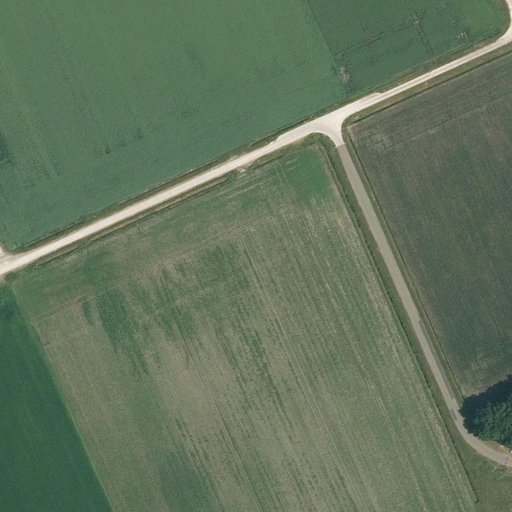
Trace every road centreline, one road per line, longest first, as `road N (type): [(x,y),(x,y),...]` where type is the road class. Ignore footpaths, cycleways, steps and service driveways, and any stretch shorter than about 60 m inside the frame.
road 1 (unclassified): [(511,462),(470,439),(457,418),(329,119)]
road 2 (unclassified): [(0,269),(329,119)]
road 3 (track): [(329,119),(511,37)]
